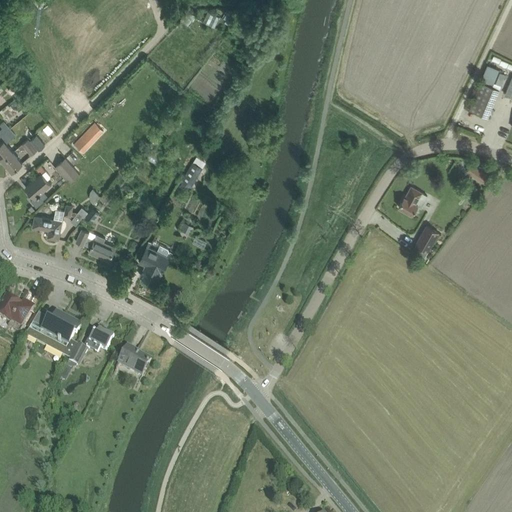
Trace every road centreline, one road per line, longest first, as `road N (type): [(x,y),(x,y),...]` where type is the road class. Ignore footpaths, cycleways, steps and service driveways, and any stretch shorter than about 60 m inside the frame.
road 1 (unclassified): [(253,393),(269,380),(398,164),(455,142),(511,159)]
road 2 (tertiary): [(253,393),(178,334),(97,289),(6,254),(0,244)]
road 3 (unclassified): [(0,188),(153,42),(162,27),(154,0)]
road 4 (tertiary): [(350,511),(253,393)]
